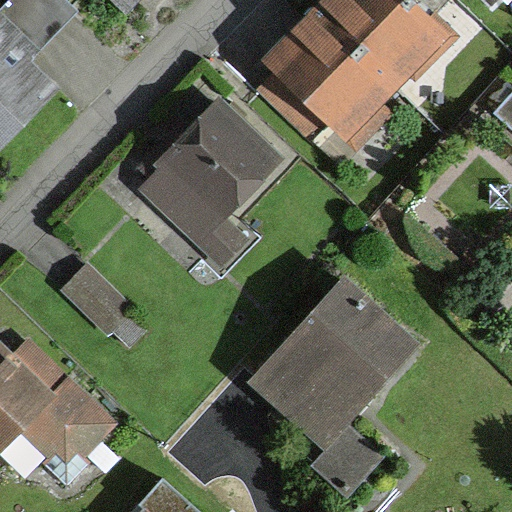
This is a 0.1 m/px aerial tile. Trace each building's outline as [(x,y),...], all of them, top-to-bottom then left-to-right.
[(343,0),(342,1),(340,0),(322,0),(288,35),(298,37),(303,41),(256,90),(311,144),(332,123),(354,143),(384,113),(362,92),(446,0),(343,0)] [(0,136),(46,90),(0,45),(0,136)] [(511,136),(511,88),(489,115),(511,136)] [(271,160),(213,105),(157,163),(160,166),(139,187),(218,263),(238,240),(215,218),(271,160)] [(103,333),(125,310),(82,267),(60,290),(103,333)] [(337,282),(250,379),(308,431),(350,386),(364,398),(410,347),(337,282)] [(10,362),(0,352),(0,445),(19,426),(48,453),(38,464),(63,487),(86,463),(76,453),(104,424),(24,348),(10,362)] [(342,495),(376,459),(344,430),(311,466),(342,495)] [(193,511),(157,479),(135,505),(142,511),(193,511)]
